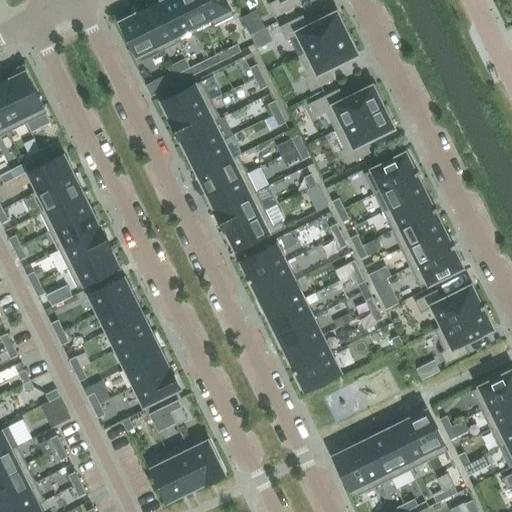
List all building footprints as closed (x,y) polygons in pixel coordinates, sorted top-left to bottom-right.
[(165,0),(159,3),(158,3),(174,36),(178,43),(196,34),(193,26),(179,0),(165,0)] [(196,34),(214,25),(202,0),(179,0),(193,26),(196,34)] [(226,0),(202,0),(214,25),(234,15),(226,0)] [(297,5),(295,0),(276,0),(269,4),(275,16),(297,5)] [(159,52),(178,43),(174,36),(158,3),(140,12),(156,45),(155,45),(159,52)] [(121,22),(137,54),(155,45),(156,45),(140,12),(139,12),(139,13),(121,22)] [(336,13),(308,27),(303,15),(280,27),(286,39),(299,33),(308,51),(308,52),(346,33),(346,32),(345,32),(336,13)] [(334,78),(328,67),(356,53),(347,35),(347,34),(346,33),(308,52),(308,51),(299,55),(309,75),(305,77),(311,89),(334,78)] [(241,51),(237,44),(227,49),(230,56),(241,51)] [(216,55),(220,62),(230,56),(227,49),(216,55)] [(216,55),(208,58),(212,65),(220,62),(216,55)] [(208,58),(201,62),(204,69),(212,65),(208,58)] [(190,67),(194,75),(204,69),(201,62),(190,67)] [(250,67),(255,78),(262,75),(257,64),(250,67)] [(179,73),(183,80),(194,75),(190,67),(179,73)] [(26,71),(8,81),(7,80),(6,81),(27,123),(47,113),(26,71)] [(261,89),(268,85),(262,75),(255,78),(261,89)] [(0,83),(0,114),(8,132),(27,123),(6,81),(0,83)] [(172,119),(211,100),(202,81),(163,100),(172,118),(171,119),(172,119)] [(151,96),(162,90),(159,83),(148,88),(151,96)] [(326,111),(336,130),(383,106),(382,105),(379,100),(383,98),(376,85),(341,102),(335,91),(309,104),(315,116),(326,111)] [(221,118),(211,100),(172,119),(181,138),(213,122),(214,122),(221,119),(221,118)] [(280,111),(275,100),(268,104),(273,115),(280,111)] [(383,106),(336,130),(345,149),(341,150),(348,163),(370,152),(365,141),(392,127),(383,108),(383,106)] [(273,115),(279,125),(286,122),(280,111),(273,115)] [(0,135),(8,132),(0,114),(0,135)] [(185,146),(190,156),(222,140),(214,122),(213,122),(181,138),(181,139),(181,138),(185,146)] [(299,134),(292,138),(297,149),(304,145),(299,134)] [(231,157),(222,140),(190,156),(195,166),(199,174),(231,158),(231,157)] [(51,144),(40,149),(44,157),(55,151),(51,144)] [(302,159),(309,156),(304,145),(297,149),(302,159)] [(44,157),(40,149),(30,155),(33,162),(44,157)] [(364,173),(374,193),(419,171),(418,170),(414,172),(405,153),(364,173)] [(29,171),(38,190),(39,191),(73,174),(63,154),(29,171)] [(231,158),(199,174),(203,182),(208,193),(248,173),(238,154),(231,157),(231,158)] [(11,170),(0,176),(4,183),(15,178),(11,170)] [(374,193),(383,212),(424,191),(416,174),(419,173),(419,171),(374,193)] [(257,191),(248,173),(208,193),(213,203),(217,210),(217,211),(257,191)] [(311,173),(304,177),(310,188),(317,184),(311,173)] [(31,193),(41,213),(82,192),(81,190),(73,174),(39,191),(38,190),(31,193)] [(313,204),(324,199),(317,185),(317,184),(310,188),(306,190),(313,204)] [(257,191),(217,211),(226,229),(266,209),(257,191)] [(433,208),(424,191),(383,212),(392,230),(437,208),(436,207),(433,208)] [(82,192),(41,213),(50,231),(91,211),(83,195),(83,194),(82,192)] [(332,201),(337,212),(344,208),(339,198),(332,201)] [(0,210),(0,219),(1,223),(9,219),(3,208),(0,210)] [(344,208),(337,212),(342,222),(349,219),(344,208)] [(401,248),(442,228),(434,211),(437,209),(437,208),(392,230),(401,248)] [(274,225),(266,209),(226,229),(226,230),(227,230),(236,248),(266,233),(267,236),(286,227),(282,221),(274,225)] [(50,231),(59,249),(100,229),(100,227),(99,228),(91,211),(50,231)] [(329,227),(335,237),(342,234),(336,224),(329,227)] [(410,266),(455,244),(454,243),(451,245),(442,228),(401,248),(410,266)] [(59,249),(68,267),(109,247),(100,229),(59,249)] [(290,231),(279,237),(285,248),(296,242),(290,231)] [(21,245),(16,234),(9,238),(14,249),(21,245)] [(347,245),(342,234),(335,237),(340,248),(347,245)] [(350,238),(355,248),(362,245),(357,234),(350,238)] [(248,281),(285,262),(276,243),(242,260),(250,278),(247,279),(248,281)] [(455,244),(410,266),(420,287),(461,266),(452,248),(455,246),(455,244)] [(14,249),(19,259),(27,256),(21,245),(14,249)] [(368,255),(362,245),(355,248),(361,259),(368,255)] [(109,247),(68,267),(78,288),(119,267),(110,248),(109,247)] [(347,264),(353,274),(360,271),(354,260),(347,264)] [(260,297),(294,280),(285,262),(248,281),(248,282),(252,280),(260,297)] [(32,285),(39,282),(34,271),(27,274),(32,285)] [(365,281),(360,271),(353,274),(358,284),(365,281)] [(374,285),(380,281),(375,271),(368,274),(374,285)] [(89,293),(99,312),(132,296),(133,295),(124,276),(89,293)] [(294,280),(260,297),(269,315),(303,299),(294,280)] [(380,281),(374,285),(379,295),(386,292),(380,281)] [(39,282),(32,285),(38,296),(45,292),(39,282)] [(434,329),(434,330),(485,305),(484,304),(481,305),(471,286),(443,299),(437,289),(415,300),(420,312),(433,306),(443,325),(434,329)] [(52,305),(61,301),(56,290),(47,294),(52,305)] [(132,296),(99,312),(108,331),(142,314),(136,302),(133,295),(132,296)] [(371,311),(378,307),(373,297),(366,300),(371,311)] [(312,317),(303,299),(269,315),(278,334),(312,317)] [(485,306),(485,305),(434,330),(444,350),(440,352),(446,364),(469,352),(464,342),(492,328),(482,308),(485,306)] [(378,307),(371,311),(376,321),(383,318),(378,307)] [(350,313),(333,321),(336,328),(353,319),(350,313)] [(108,331),(117,349),(151,332),(143,316),(142,314),(108,331)] [(312,317),(278,334),(287,352),(321,335),(312,317)] [(56,333),(63,330),(58,319),(51,323),(56,333)] [(63,330),(56,333),(62,344),(69,341),(63,330)] [(157,343),(151,332),(117,349),(126,367),(159,351),(160,350),(157,343)] [(0,337),(5,347),(12,344),(7,333),(0,336),(0,337)] [(321,335),(287,352),(296,369),(292,371),(293,372),(331,353),(321,335)] [(404,346),(399,335),(392,338),(397,349),(404,346)] [(12,344),(5,347),(10,358),(18,355),(12,344)] [(126,367),(135,386),(169,369),(163,357),(160,350),(159,351),(126,367)] [(331,353),(293,372),(294,373),(297,372),(306,389),(340,372),(331,353)] [(74,370),(81,366),(76,356),(69,359),(74,370)] [(81,366),(74,370),(80,381),(87,377),(81,366)] [(30,380),(25,369),(18,373),(23,384),(30,380)] [(169,369),(135,386),(144,404),(179,387),(170,369),(169,369)] [(511,370),(472,390),(482,410),(511,395),(511,370)] [(60,395),(57,388),(46,394),(49,401),(60,395)] [(92,406),(100,403),(94,392),(87,396),(92,406)] [(49,401),(41,405),(46,415),(65,405),(60,395),(49,401)] [(511,395),(482,410),(491,429),(511,418),(511,395)] [(170,412),(181,407),(177,400),(167,405),(170,412)] [(100,403),(92,406),(98,417),(105,414),(100,403)] [(167,405),(156,410),(159,417),(170,412),(167,405)] [(409,418),(408,418),(428,460),(448,451),(427,410),(409,418)] [(447,415),(440,419),(445,429),(452,426),(447,415)] [(122,420),(127,431),(134,428),(129,417),(122,420)] [(410,469),(428,460),(408,418),(406,419),(407,420),(390,428),(410,469)] [(511,418),(491,429),(500,447),(511,440),(511,418)] [(8,426),(0,430),(0,453),(18,445),(8,426)] [(457,436),(452,426),(445,429),(450,440),(457,436)] [(410,469),(390,428),(372,437),(392,478),(410,469)] [(50,438),(56,449),(63,446),(57,435),(50,438)] [(374,487),(392,478),(372,437),(355,446),(354,445),(353,446),(374,487)] [(208,440),(190,449),(189,450),(205,482),(205,481),(205,482),(224,472),(208,440)] [(511,440),(500,447),(510,467),(511,466),(511,440)] [(186,442),(167,452),(186,489),(186,491),(205,482),(189,450),(190,449),(186,442)] [(18,445),(0,453),(0,476),(27,463),(18,445)] [(63,446),(56,449),(61,460),(68,456),(63,446)] [(354,497),(374,487),(353,446),(352,446),(352,447),(334,456),(354,497)] [(186,491),(186,489),(167,452),(148,461),(167,500),(180,494),(186,491)] [(458,455),(463,465),(470,462),(465,452),(458,455)] [(475,472),(470,462),(463,465),(468,476),(475,472)] [(0,499),(36,482),(27,463),(0,476),(0,499)] [(74,486),(81,482),(75,471),(68,475),(74,486)] [(511,472),(502,477),(508,489),(511,487),(511,472)] [(20,511),(38,503),(38,504),(45,501),(36,482),(0,499),(0,507),(2,511),(20,511)] [(74,486),(79,496),(86,493),(81,482),(74,486)] [(454,486),(444,491),(447,498),(457,492),(454,486)] [(447,498),(444,491),(433,496),(436,503),(447,498)] [(404,503),(408,510),(418,505),(414,498),(404,503)] [(469,511),(474,511),(478,510),(473,499),(465,503),(469,511)] [(20,511),(42,511),(38,504),(38,503),(20,511)] [(394,509),(395,511),(403,511),(408,510),(404,503),(394,509)]
